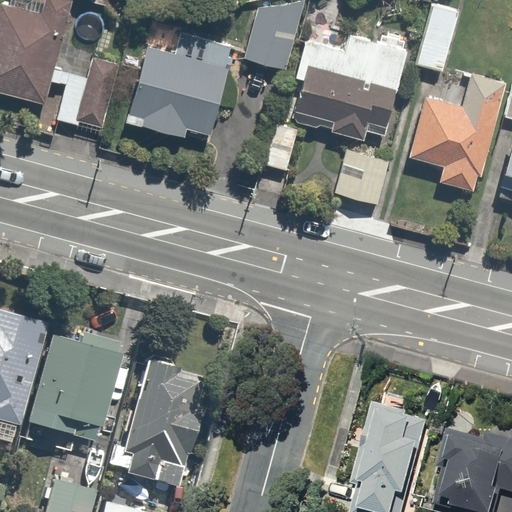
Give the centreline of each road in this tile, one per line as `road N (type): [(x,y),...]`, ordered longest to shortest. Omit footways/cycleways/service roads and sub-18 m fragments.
road 1 (secondary): [(0,187),(324,274)]
road 2 (residential): [(324,274),(259,511)]
road 3 (secondary): [(324,274),(511,324)]
